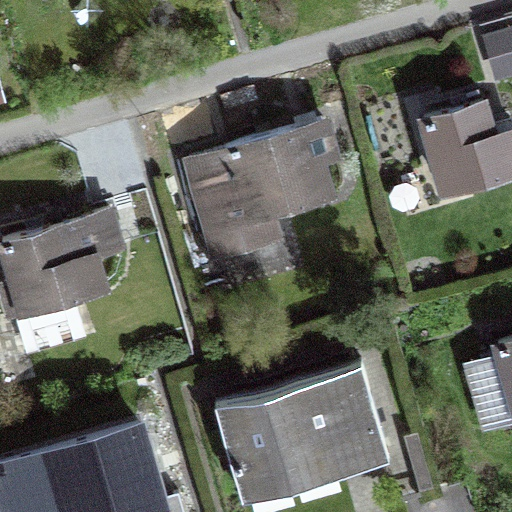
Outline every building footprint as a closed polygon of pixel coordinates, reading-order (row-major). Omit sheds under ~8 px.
[(511,120),(491,127),(481,93),(424,109),(447,185),(511,165),(511,120)] [(335,148),(325,114),(190,153),(216,245),(276,227),(270,206),(333,187),(322,152),(335,148)] [(112,245),(99,201),(0,230),(0,235),(11,273),(3,275),(22,339),(81,321),(72,292),(104,282),(95,250),(112,245)] [(404,453),(376,361),(227,404),(255,497),(404,453)] [(136,417),(0,456),(0,467),(12,511),(96,511),(149,497),(153,511),(186,511),(178,485),(158,491),(147,453),(146,454),(136,417)]
